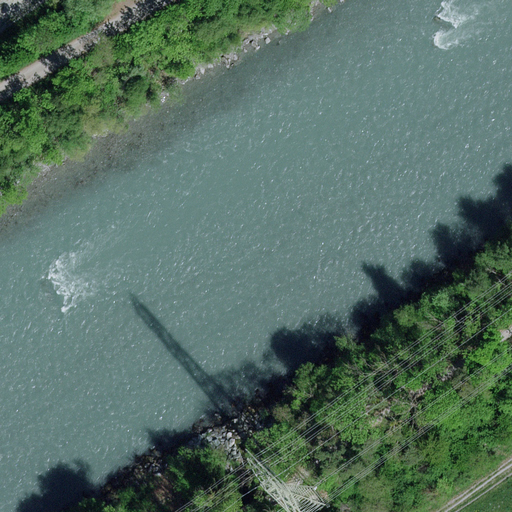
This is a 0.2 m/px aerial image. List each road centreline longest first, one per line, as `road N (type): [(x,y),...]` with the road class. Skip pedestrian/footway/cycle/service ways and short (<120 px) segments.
road 1 (track): [(248,511),(511,331)]
road 2 (track): [(162,0),(0,93)]
